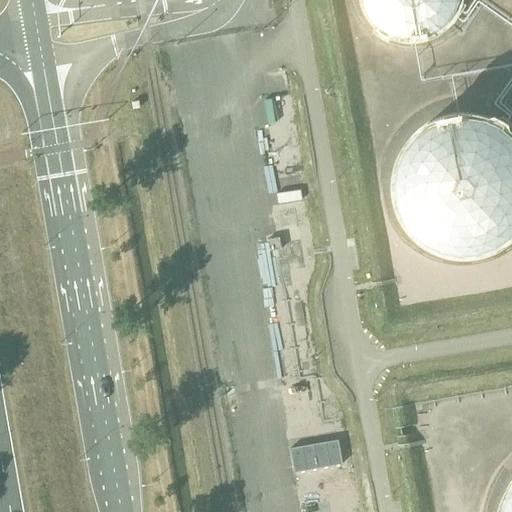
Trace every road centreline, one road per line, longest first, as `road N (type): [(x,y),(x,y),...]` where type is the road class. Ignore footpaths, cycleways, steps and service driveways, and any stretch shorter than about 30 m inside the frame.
road 1 (unknown): [(302,40),(236,57),(215,93),(273,511)]
road 2 (primary): [(122,511),(39,43)]
road 3 (unclassified): [(221,0),(182,16),(39,43)]
